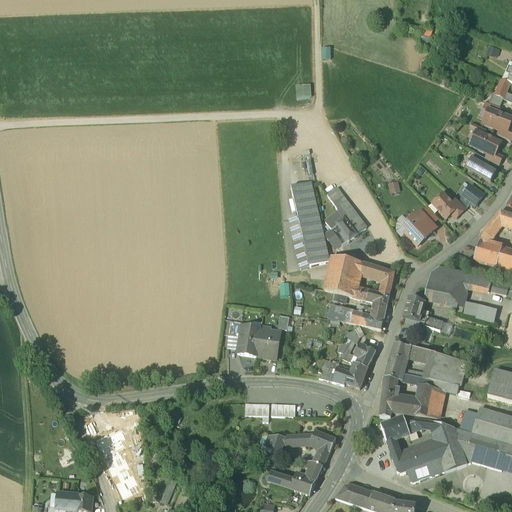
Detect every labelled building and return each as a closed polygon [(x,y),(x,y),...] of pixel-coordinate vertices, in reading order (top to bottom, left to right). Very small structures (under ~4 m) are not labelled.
[(433,31),(425,28),(420,46),(428,48),(433,31)] [(500,50),(489,47),(487,55),(497,59),(500,50)] [(321,60),(331,60),(331,49),(321,49),(321,60)] [(501,81),(495,96),(503,99),(506,94),(510,85),(507,83),(501,81)] [(298,100),(311,98),(310,86),(296,87),(298,100)] [(499,109),(503,99),(495,96),(492,94),(488,104),(491,105),(499,109)] [(511,96),(506,94),(503,99),(511,103),(511,96)] [(489,111),(491,105),(488,104),(480,101),(478,106),(489,111)] [(511,120),(489,110),(485,121),(494,125),(493,128),(500,131),(506,134),(507,131),(511,120)] [(486,131),(472,124),(470,130),(477,134),(478,133),(483,136),(486,131)] [(506,134),(500,131),(498,137),(510,143),(511,139),(511,133),(507,131),(506,134)] [(483,136),(478,133),(477,134),(473,143),(482,148),(481,150),(489,154),(494,157),(495,155),(500,145),(483,136)] [(485,160),(474,153),(471,159),(487,168),(490,163),(485,160)] [(494,157),(489,154),(485,160),(490,163),(498,167),(502,159),(495,155),(494,157)] [(487,168),(471,159),(465,168),(490,183),(496,173),(487,168)] [(396,183),(389,185),(390,192),(398,190),(396,183)] [(329,263),(310,184),(290,188),(296,213),(288,215),(291,235),(299,270),(329,263)] [(482,197),(470,187),(462,198),(474,207),(482,197)] [(336,190),(326,196),(332,204),(342,197),(336,190)] [(452,204),(448,200),(447,201),(442,196),(435,203),(439,208),(437,209),(446,219),(451,215),(455,219),(460,214),(452,204)] [(365,230),(342,197),(332,204),(338,214),(344,221),(356,237),(365,230)] [(466,210),(456,200),(452,204),(460,214),(466,210)] [(438,220),(425,207),(419,213),(431,226),(438,220)] [(419,213),(403,227),(407,232),(404,235),(416,248),(424,241),(423,240),(434,230),(431,226),(419,213)] [(511,217),(500,213),(482,235),(482,234),(482,236),(491,239),(500,228),(502,227),(511,230),(511,217)] [(338,214),(324,223),(331,231),(332,231),(337,227),(337,226),(344,221),(338,214)] [(356,237),(344,221),(337,226),(337,227),(342,233),(349,242),(356,237)] [(331,231),(323,236),(328,242),(335,237),(332,231),(331,231)] [(342,233),(340,234),(347,244),(349,242),(342,233)] [(491,239),(482,236),(479,244),(489,247),(491,239)] [(335,237),(328,242),(335,252),(343,247),(335,237)] [(489,247),(479,244),(474,262),(496,269),(501,251),(489,247)] [(511,253),(501,250),(501,251),(496,269),(511,273),(511,253)] [(360,264),(332,258),(324,293),(351,299),(354,289),(360,264)] [(387,273),(363,264),(361,275),(384,283),(387,273)] [(466,275),(439,268),(431,274),(427,287),(461,295),(463,288),(466,275)] [(381,296),(363,291),(361,301),(374,305),(375,305),(386,308),(389,298),(394,275),(387,273),(384,283),(383,288),(381,296)] [(492,282),(466,275),(463,288),(489,294),(492,282)] [(509,286),(492,282),(489,294),(506,298),(507,296),(509,288),(509,286)] [(281,297),(291,297),(291,285),(281,285),(281,297)] [(461,295),(427,287),(425,296),(423,300),(446,305),(457,308),(461,295)] [(363,291),(354,289),(351,299),(361,301),(363,291)] [(425,296),(416,294),(414,302),(425,305),(423,300),(425,296)] [(414,302),(408,300),(402,320),(406,320),(426,326),(426,329),(435,331),(450,336),(453,328),(421,319),(425,305),(414,302)] [(375,305),(374,305),(372,311),(371,319),(363,317),(360,327),(381,332),(384,321),(386,308),(375,305)] [(353,314),(331,308),(328,322),(360,327),(363,317),(363,316),(362,316),(353,314)] [(372,311),(364,309),(362,316),(363,316),(363,317),(371,319),(372,311)] [(289,319),(280,318),(278,330),(287,332),(289,319)] [(426,326),(406,320),(404,328),(422,332),(425,333),(426,329),(426,326)] [(242,325),(230,323),(228,337),(240,339),(241,330),(242,325)] [(251,328),(247,328),(243,330),(241,330),(240,339),(237,355),(256,358),(260,333),(254,332),(251,328)] [(419,342),(430,346),(435,331),(426,329),(425,333),(422,332),(419,342)] [(281,334),(261,331),(260,333),(256,358),(276,362),(281,334)] [(360,338),(347,333),(344,339),(350,342),(354,344),(356,345),(360,338)] [(350,342),(344,353),(349,355),(354,344),(350,342)] [(416,342),(414,351),(430,355),(433,347),(430,346),(419,342),(416,342)] [(359,346),(353,357),(360,361),(358,366),(367,370),(376,353),(367,349),(368,347),(364,345),(364,348),(359,346)] [(414,351),(410,350),(409,351),(394,347),(389,362),(388,367),(402,370),(405,359),(426,364),(427,364),(428,364),(431,355),(430,355),(414,351)] [(442,358),(431,355),(428,364),(431,364),(431,363),(440,365),(442,358)] [(466,365),(442,358),(440,365),(431,363),(431,364),(428,364),(427,364),(422,381),(434,384),(459,389),(466,365)] [(331,363),(323,361),(322,367),(329,370),(331,363)] [(339,363),(332,362),(331,363),(329,370),(331,370),(336,372),(337,368),(338,366),(339,363)] [(300,375),(302,364),(293,363),(291,373),(300,375)] [(358,366),(353,365),(350,376),(346,375),(344,385),(345,385),(359,391),(367,370),(358,366)] [(329,370),(322,367),(322,370),(319,369),(318,374),(323,375),(321,380),(327,382),(331,370),(329,370)] [(402,370),(388,367),(386,375),(400,377),(402,370)] [(336,372),(331,370),(327,382),(330,383),(331,378),(334,379),(336,372)] [(346,375),(336,372),(334,379),(331,378),(330,383),(344,387),(345,385),(344,385),(346,375)] [(511,377),(494,373),(487,399),(511,405),(511,377)] [(411,379),(403,377),(402,383),(410,385),(411,379)] [(422,381),(411,379),(410,385),(420,387),(421,387),(433,390),(434,384),(422,381)] [(395,382),(385,380),(383,388),(394,390),(395,382)] [(459,389),(434,384),(433,390),(445,394),(457,397),(459,389)] [(433,390),(421,387),(417,403),(413,418),(438,421),(445,394),(433,390)] [(394,390),(383,388),(379,419),(390,421),(391,416),(394,399),(394,390)] [(398,400),(394,399),(391,416),(413,418),(417,403),(398,400)] [(243,406),(244,419),(296,419),(296,407),(243,406)] [(511,421),(480,411),(478,417),(472,436),(494,442),(502,445),(511,448),(511,421)] [(478,417),(466,413),(460,433),(471,436),(472,436),(478,417)] [(404,420),(381,428),(390,454),(396,452),(399,453),(395,442),(423,432),(430,433),(428,423),(404,420)] [(460,433),(428,423),(430,433),(435,447),(444,474),(467,466),(463,458),(471,436),(460,433)] [(335,441),(315,432),(313,437),(309,445),(320,450),(318,458),(326,461),(335,441)] [(472,436),(471,436),(463,458),(467,466),(470,465),(471,463),(486,468),(494,442),(472,436)] [(313,437),(287,437),(288,447),(309,445),(313,437)] [(118,438),(110,442),(113,449),(121,445),(118,438)] [(285,440),(269,438),(263,457),(276,462),(278,458),(285,440)] [(110,442),(93,450),(99,464),(112,458),(109,451),(113,449),(110,442)] [(502,445),(494,442),(486,468),(511,475),(511,448),(502,445)] [(435,447),(400,458),(399,453),(396,452),(390,454),(397,474),(400,476),(407,473),(410,483),(413,484),(444,474),(435,447)] [(112,458),(99,464),(108,482),(126,474),(120,463),(116,465),(112,458)] [(326,461),(318,458),(316,465),(322,468),(326,461)] [(128,459),(120,463),(126,474),(133,470),(128,459)] [(316,465),(313,464),(305,462),(303,469),(311,472),(319,476),(322,468),(316,465)] [(319,476),(311,472),(308,480),(316,483),(319,476)] [(293,482),(272,474),(269,483),(290,491),(293,482)] [(308,480),(295,476),(293,482),(290,491),(310,498),(311,495),(316,483),(308,480)] [(160,506),(167,509),(177,487),(170,484),(160,506)] [(373,494),(350,487),(344,488),(335,501),(367,511),(373,494)] [(383,497),(373,494),(367,511),(368,511),(392,511),(394,504),(395,504),(395,501),(389,499),(389,498),(383,496),(383,497)] [(91,511),(93,500),(58,496),(56,510),(56,511),(91,511)]
